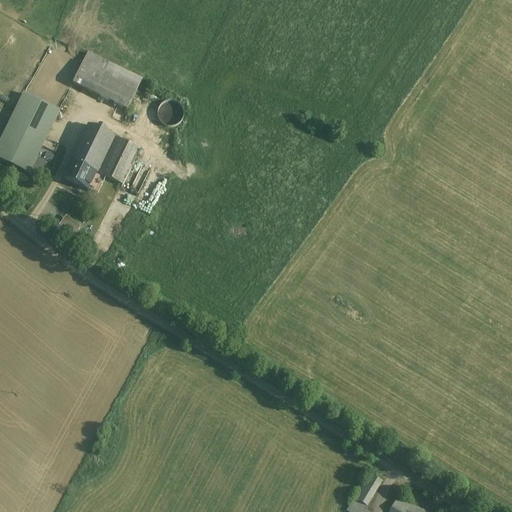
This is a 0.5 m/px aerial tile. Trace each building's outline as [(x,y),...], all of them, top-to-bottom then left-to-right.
[(142,80),(88,53),(84,62),(102,71),(138,88),(142,80)] [(102,71),(84,62),(73,84),(91,93),(102,71)] [(138,88),(102,71),(91,93),(127,111),(138,88)] [(60,112),(24,94),(0,142),(0,160),(29,174),(60,112)] [(183,120),(184,115),(183,110),(180,105),(175,102),(170,101),(165,103),(161,105),(158,110),(157,115),(158,120),(161,124),(166,127),(171,128),(176,127),(180,124),(183,120)] [(89,125),(69,165),(95,177),(96,175),(97,173),(114,138),(89,125)] [(114,138),(97,173),(122,185),(140,150),(114,138)] [(95,177),(69,165),(63,178),(88,191),(89,190),(95,177)] [(105,180),(96,175),(95,177),(89,190),(97,195),(105,180)] [(153,190),(142,209),(151,214),(162,195),(153,190)] [(369,475),(347,511),(361,511),(362,511),(380,481),(369,475)] [(409,505),(396,497),(388,511),(427,511),(410,504),(409,505)]
